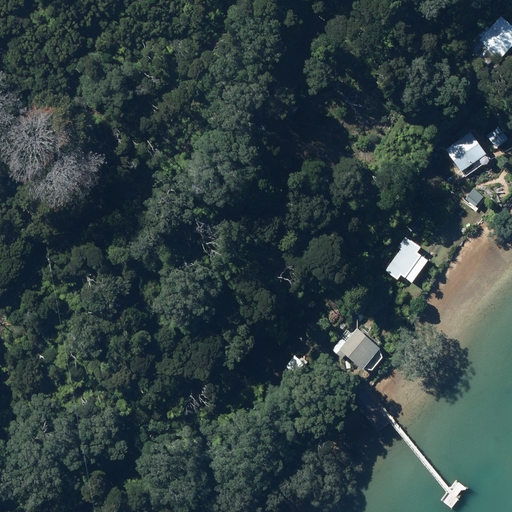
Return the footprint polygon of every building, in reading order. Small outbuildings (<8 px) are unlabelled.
[(477,34),(481,38),(478,41),(498,60),(511,44),(511,28),(499,17),(489,29),(485,25),(477,34)] [(300,107),(287,97),(280,106),(293,116),(300,107)] [(455,134),(459,139),(444,150),(460,172),(477,160),(480,165),(488,160),(466,127),(455,134)] [(497,129),(486,136),(495,148),(506,141),(497,129)] [(402,251),(403,252),(387,273),(397,280),(400,276),(410,284),(427,260),(416,252),(420,247),(406,237),(400,245),(404,247),(402,251)] [(355,331),(338,351),(360,370),(378,349),(355,331)] [(364,393),(352,403),(376,433),(389,423),(364,393)]
